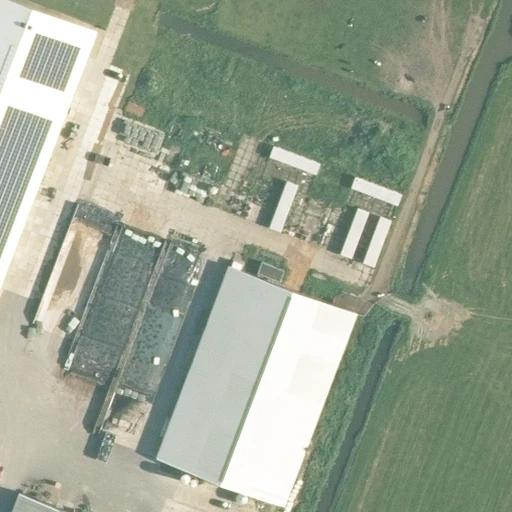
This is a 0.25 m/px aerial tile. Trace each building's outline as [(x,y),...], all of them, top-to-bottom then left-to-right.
[(0,10),(0,272),(86,43),(0,10)] [(200,153),(207,126),(179,118),(172,145),(200,153)] [(272,146),(320,165),(325,152),(277,134),(272,146)] [(213,188),(219,169),(141,147),(135,166),(213,188)] [(247,208),(263,212),(275,170),(259,166),(247,208)] [(359,166),(355,178),(403,196),(407,184),(359,166)] [(284,221),(303,174),(291,170),(273,216),(284,221)] [(335,237),(349,192),(336,187),(321,232),(335,237)] [(366,224),(373,200),(361,197),(355,221),(366,224)] [(160,457),(280,501),(351,308),(231,264),(160,457)] [(72,511),(21,492),(13,511),(72,511)]
